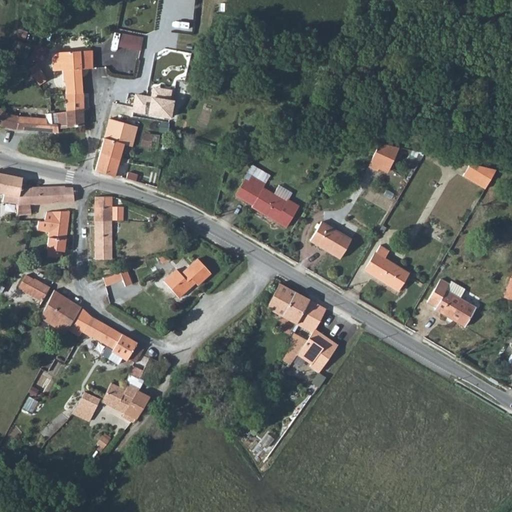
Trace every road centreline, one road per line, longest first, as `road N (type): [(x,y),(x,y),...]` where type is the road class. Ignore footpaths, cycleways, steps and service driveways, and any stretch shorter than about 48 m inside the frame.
road 1 (tertiary): [(271,263),(511,403)]
road 2 (residential): [(85,181),(79,273),(88,300),(117,324),(178,346)]
road 3 (residential): [(170,0),(143,80),(106,94),(85,181)]
road 4 (tertiary): [(85,181),(173,207),(271,263)]
road 5 (residential): [(178,346),(177,362),(73,511)]
road 6 (unclassified): [(178,346),(201,337),(271,263)]
